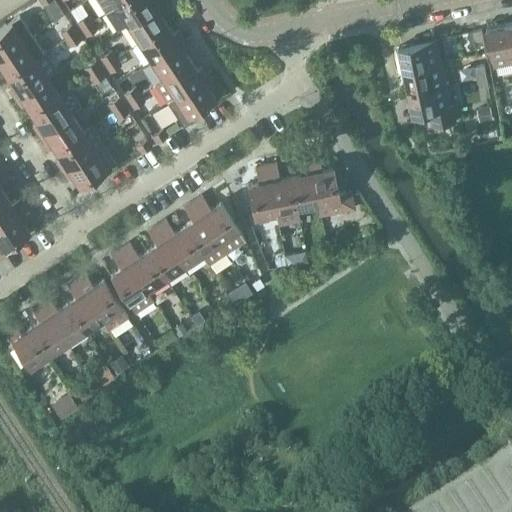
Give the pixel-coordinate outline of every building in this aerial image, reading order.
[(101,0),(108,10),(123,0),(101,0)] [(120,28),(128,23),(160,2),(159,0),(123,0),(108,10),(120,28)] [(160,2),(128,23),(140,42),(167,23),(161,14),(166,11),(160,2)] [(82,28),(92,21),(87,13),(77,20),(82,28)] [(0,55),(24,40),(11,21),(0,27),(0,55)] [(92,21),(82,28),(87,35),(97,28),(92,21)] [(152,60),(184,38),(178,29),(173,32),(167,23),(140,42),(152,60)] [(511,61),(511,33),(510,23),(487,28),(495,65),(511,61)] [(61,31),(66,38),(76,31),(71,24),(61,31)] [(482,29),(474,31),(476,41),(484,40),(482,29)] [(76,31),(66,38),(71,46),(81,39),(76,31)] [(163,78),(191,60),(185,51),(190,48),(184,38),(152,60),(163,78)] [(442,61),(437,38),(400,46),(404,69),(442,61)] [(24,40),(0,55),(0,68),(2,67),(8,76),(36,58),(24,40)] [(106,64),(116,57),(111,49),(101,56),(106,64)] [(116,57),(106,64),(111,71),(121,64),(116,57)] [(36,58),(8,76),(13,85),(9,88),(15,97),(47,76),(36,58)] [(90,74),(100,67),(95,60),(85,67),(90,74)] [(167,101),(175,96),(208,74),(202,65),(197,68),(191,60),(163,78),(156,83),(167,101)] [(409,91),(447,83),(442,61),(404,69),(409,91)] [(478,77),(487,75),(485,65),(476,66),(478,77)] [(100,67),(90,74),(94,82),(105,75),(100,67)] [(205,103),(215,97),(209,87),(214,84),(208,74),(175,96),(167,101),(183,125),(209,108),(205,103)] [(487,75),(478,77),(480,87),(489,85),(487,75)] [(32,112),(59,94),(47,76),(15,97),(21,106),(26,103),(32,112)] [(409,91),(414,114),(426,112),(429,127),(457,121),(453,105),(451,105),(447,83),(409,91)] [(129,100),(140,93),(135,86),(124,93),(129,100)] [(140,93),(129,100),(134,108),(145,101),(140,93)] [(39,134),(71,112),(59,94),(32,112),(37,121),(33,124),(39,134)] [(113,111),(124,104),(119,96),(108,103),(113,111)] [(124,104),(113,111),(118,118),(129,111),(124,104)] [(490,106),(479,108),(481,120),(493,118),(490,106)] [(71,112),(39,134),(45,143),(50,140),(55,148),(83,130),(71,112)] [(62,170),(95,148),(103,143),(91,125),(83,130),(55,148),(61,157),(56,160),(62,170)] [(152,135),(157,142),(167,135),(162,128),(152,135)] [(136,145),(141,153),(151,146),(146,138),(136,145)] [(115,162),(103,143),(95,148),(62,170),(68,179),(73,176),(80,186),(115,162)] [(318,203),(320,215),(355,207),(351,190),(339,192),(334,166),(322,168),(319,152),(308,155),(318,203)] [(318,203),(308,155),(298,157),(301,173),(290,175),(297,207),(318,203)] [(299,219),(297,207),(290,175),(280,177),(276,161),(266,163),(276,212),(278,223),(299,219)] [(276,212),(266,163),(255,166),(258,181),(247,184),(253,216),(276,212)] [(7,166),(0,170),(0,196),(5,193),(0,184),(0,183),(13,175),(7,166)] [(0,222),(30,202),(25,193),(11,202),(5,193),(0,196),(0,222)] [(193,200),(226,251),(245,238),(220,201),(210,207),(202,194),(193,200)] [(183,225),(202,253),(208,263),(226,251),(193,200),(184,206),(192,219),(183,225)] [(36,211),(30,202),(0,222),(0,256),(18,245),(15,240),(30,230),(23,220),(36,211)] [(202,253),(183,225),(174,231),(166,218),(156,223),(183,265),(202,253)] [(183,265),(156,223),(147,229),(156,243),(147,249),(165,276),(183,265)] [(165,276),(147,249),(138,255),(129,241),(120,247),(129,261),(147,288),(165,276)] [(154,298),(147,288),(129,261),(120,247),(111,253),(120,267),(110,273),(135,311),(154,298)] [(295,252),(284,254),(287,265),(297,263),(295,252)] [(75,277),(102,318),(109,328),(128,315),(103,278),(93,284),(84,271),(75,277)] [(102,318),(75,277),(66,283),(75,296),(66,302),(84,330),(102,318)] [(259,278),(252,282),(257,289),(264,284),(259,278)] [(233,288),(228,292),(234,301),(235,302),(240,299),(233,288)] [(48,294),(39,300),(66,341),(84,330),(66,302),(57,308),(48,294)] [(39,300),(30,306),(39,320),(30,326),(48,353),(66,341),(39,300)] [(199,310),(191,315),(197,324),(205,319),(199,310)] [(30,326),(21,331),(12,318),(2,325),(29,366),(48,353),(30,326)] [(181,322),(172,328),(178,336),(187,330),(181,322)] [(172,329),(154,340),(159,348),(177,337),(172,329)] [(122,354),(110,362),(117,373),(129,365),(122,354)] [(106,363),(96,370),(105,384),(115,377),(106,363)] [(87,391),(76,397),(80,403),(80,404),(91,397),(90,396),(87,391)] [(68,393),(56,400),(65,413),(76,405),(68,393)] [(490,470),(511,504),(511,460),(510,457),(490,470)]
